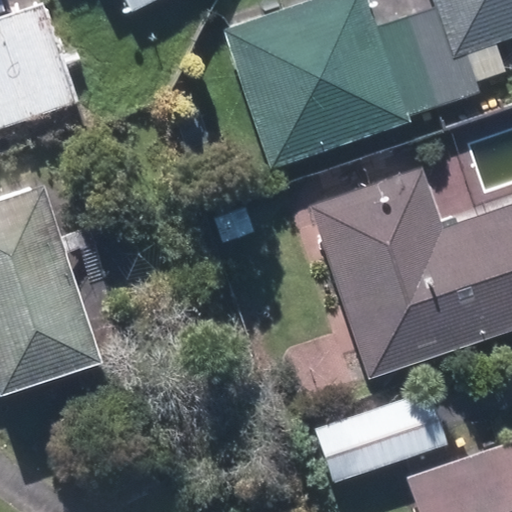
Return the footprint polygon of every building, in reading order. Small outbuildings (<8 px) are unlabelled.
[(366,0),(299,0),(221,26),(269,168),(407,122),(404,113),(476,90),(463,52),(511,36),(511,0),(431,0),(434,7),(375,26),(366,0)] [(41,1),(0,15),(0,122),(75,95),(41,1)] [(310,200),(369,372),(511,324),(511,202),(443,226),(422,162),(310,200)] [(100,351),(41,173),(0,186),(0,378),(2,384),(100,351)] [(429,389),(314,426),(332,479),(446,443),(429,389)] [(511,511),(511,437),(408,471),(421,511),(511,511)]
